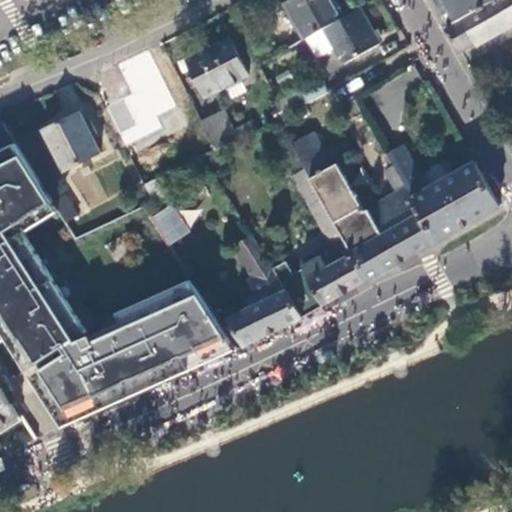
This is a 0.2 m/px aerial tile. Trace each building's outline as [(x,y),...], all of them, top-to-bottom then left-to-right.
[(291,0),(287,3),(307,38),(310,37),(325,28),(349,15),(340,0),(291,0)] [(454,16),(457,22),(495,0),(444,0),(450,9),(454,16)] [(460,52),(511,21),(511,0),(495,0),(457,22),(447,28),(460,52)] [(380,43),(361,8),(349,15),(325,28),(335,47),(345,64),(380,43)] [(320,56),(335,47),(325,28),(310,37),(320,56)] [(232,40),(189,61),(208,96),(250,75),(232,40)] [(162,75),(124,95),(140,126),(178,107),(162,75)] [(301,88),(302,89),(309,103),(328,93),(319,77),(301,88)] [(302,89),(278,101),(285,115),(309,103),(302,89)] [(221,112),(202,122),(216,149),(236,139),(221,112)] [(81,113),(45,131),(66,171),(102,153),(81,113)] [(313,132),(292,142),(307,169),(313,180),(369,280),(404,260),(389,233),(398,227),(383,201),(367,211),(339,163),(333,166),(313,132)] [(301,173),(307,169),(292,142),(285,146),(301,173)] [(404,144),(387,153),(395,166),(439,241),(501,206),(474,160),(427,187),(404,144)] [(0,297),(43,361),(68,346),(72,352),(46,368),(70,407),(226,336),(196,293),(98,339),(94,332),(81,340),(12,233),(54,206),(24,160),(0,172),(0,297)] [(398,192),(383,201),(398,227),(389,233),(404,260),(439,241),(395,166),(386,171),(398,192)] [(166,196),(157,178),(145,184),(154,202),(166,196)] [(298,188),(331,244),(341,262),(335,266),(350,291),(369,280),(313,180),(298,188)] [(71,189),(53,200),(76,237),(78,239),(96,229),(71,189)] [(149,218),(167,246),(191,231),(173,203),(149,218)] [(230,317),(247,345),(304,317),(275,269),(252,234),(236,245),(255,274),(248,278),(262,302),(230,317)] [(288,261),(275,269),(304,317),(350,291),(335,266),(341,262),(331,244),(300,260),(306,271),(296,277),(288,261)] [(191,262),(184,266),(191,278),(199,273),(191,262)] [(0,427),(23,412),(16,401),(10,404),(4,394),(0,387),(0,427)]
